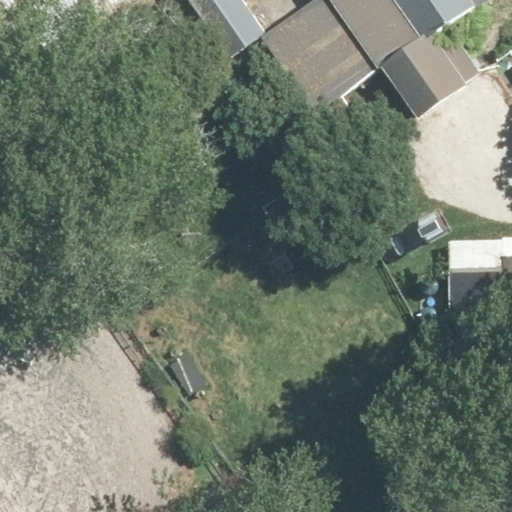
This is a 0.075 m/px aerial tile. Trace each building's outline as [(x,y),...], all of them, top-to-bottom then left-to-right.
[(0,0),(0,76),(3,81),(124,0),(0,0)] [(233,0),(179,0),(219,58),(256,34),(233,0)] [(313,0),(255,40),(305,113),(371,68),(405,118),(472,72),(447,35),(431,46),(428,41),(419,47),(413,38),(464,3),(461,0),(313,0)] [(511,238),(441,240),(442,317),(494,317),(495,363),(511,362),(511,238)] [(492,323),(458,324),(458,362),(492,362),(492,323)]
